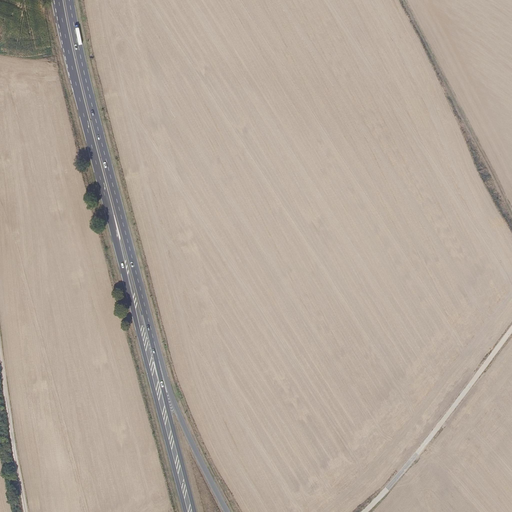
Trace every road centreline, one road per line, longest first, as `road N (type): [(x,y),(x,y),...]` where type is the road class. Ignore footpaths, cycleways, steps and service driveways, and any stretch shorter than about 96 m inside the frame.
road 1 (primary): [(58,0),(185,511)]
road 2 (primary): [(145,318),(69,0)]
road 3 (track): [(364,511),(511,328)]
road 4 (primary): [(227,511),(179,416),(145,318)]
road 5 (primary): [(194,511),(145,318)]
road 6 (track): [(27,511),(0,354)]
